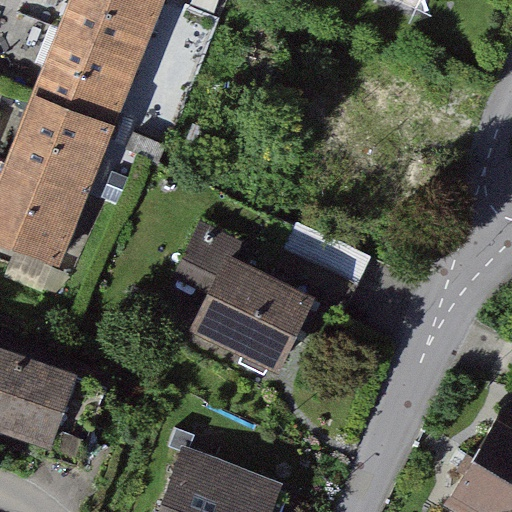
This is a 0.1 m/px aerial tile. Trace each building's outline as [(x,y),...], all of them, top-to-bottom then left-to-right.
[(157,0),(74,0),(63,29),(135,58),(157,0)] [(135,58),(63,29),(36,97),(108,126),(135,58)] [(446,108),(343,73),(308,175),(411,209),(446,108)] [(108,126),(36,97),(10,164),(82,193),(108,126)] [(82,193),(10,164),(0,188),(0,238),(55,261),(82,193)] [(302,302),(193,249),(159,319),(268,372),(302,302)] [(0,431),(52,448),(77,370),(0,345),(0,431)] [(511,511),(511,400),(510,399),(451,486),(489,511),(511,511)] [(271,511),(283,480),(184,445),(160,511),(271,511)]
